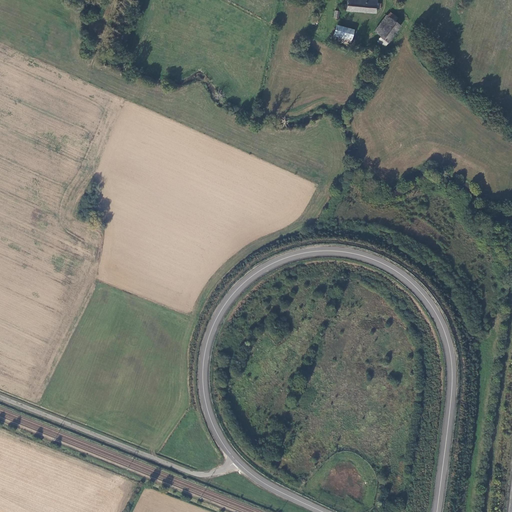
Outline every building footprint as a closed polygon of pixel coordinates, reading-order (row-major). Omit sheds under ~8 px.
[(347,0),(347,1),(341,0),(340,10),(376,14),(377,10),(380,11),(381,4),(377,4),(377,0),(347,0)] [(323,12),(319,10),(313,24),(318,26),(323,12)] [(399,18),(390,13),(388,16),(393,20),(396,22),(399,18)] [(393,20),(388,16),(387,15),(375,31),(381,36),(393,20)] [(396,22),(393,20),(381,36),(377,41),(386,48),(401,26),(396,22)] [(353,31),(337,27),(334,40),(349,44),(353,31)]
